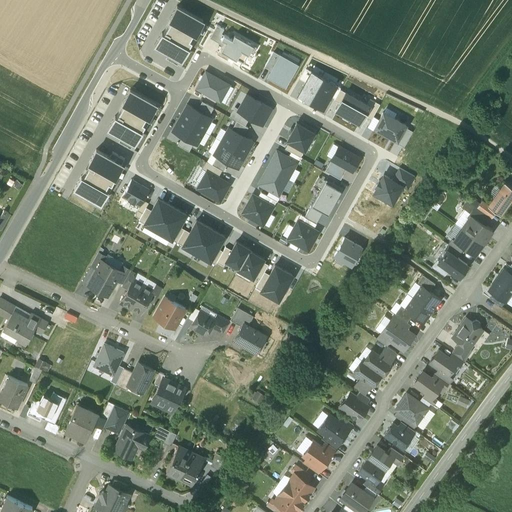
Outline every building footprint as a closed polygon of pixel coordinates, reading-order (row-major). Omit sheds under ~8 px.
[(203,20),(177,6),(169,19),(170,19),(163,33),(162,32),(155,45),(168,52),(181,59),(192,40),(189,38),(193,31),(196,33),(203,20)] [(216,24),(210,37),(223,44),(225,41),(221,39),(223,34),(221,33),(223,28),(216,24)] [(236,59),(243,63),(253,45),(234,34),(232,39),(223,34),(221,39),(225,41),(223,44),(220,50),(236,59)] [(271,70),(280,55),(273,51),(264,67),(271,70)] [(181,59),(168,52),(165,57),(178,64),(181,59)] [(268,77),(285,87),(298,65),(280,55),(271,70),(268,77)] [(300,78),(305,81),(311,70),(306,67),(300,78)] [(298,93),(310,100),(322,77),(311,70),(305,81),(298,93)] [(205,71),(196,87),(220,100),(224,102),(233,87),(229,85),(229,84),(205,71)] [(336,84),(322,77),(310,100),(323,107),(330,95),(336,85),(336,84)] [(330,95),(335,97),(340,89),(340,88),(336,85),(330,95)] [(155,103),(130,89),(122,102),(124,102),(116,116),(115,115),(108,128),(121,136),(134,142),(144,123),(142,121),(146,114),(148,116),(155,103)] [(335,97),(334,99),(338,102),(344,92),(340,89),(335,97)] [(338,102),(334,110),(360,124),(364,116),(371,105),(366,102),(344,90),(344,92),(338,102)] [(249,117),(262,124),(271,108),(247,94),(238,110),(249,117)] [(364,116),(371,119),(379,104),(369,98),(366,102),(371,105),(364,116)] [(202,101),(197,109),(209,115),(213,107),(202,101)] [(187,103),(180,117),(204,131),(212,118),(209,115),(197,109),(187,103)] [(249,117),(238,110),(235,108),(230,117),(245,125),(249,117)] [(374,127),(397,140),(404,127),(405,125),(383,112),(374,127)] [(197,144),(204,131),(180,117),(172,130),(182,136),(193,142),(197,144)] [(236,121),(231,129),(243,135),(248,127),(236,121)] [(314,132),(296,122),(287,139),(289,140),(304,149),(314,132)] [(246,154),(253,141),(243,135),(231,129),(229,127),(221,140),(246,154)] [(412,131),(404,127),(397,140),(396,142),(404,147),(412,131)] [(131,148),(134,142),(121,136),(118,141),(131,148)] [(188,151),(193,142),(182,136),(177,145),(188,151)] [(238,168),(246,154),(221,140),(213,154),(216,156),(228,162),(238,168)] [(289,140),(285,147),(300,156),(304,149),(289,140)] [(360,158),(338,146),(331,159),(347,167),(352,171),(360,158)] [(109,157),(96,149),(89,161),(90,162),(82,176),(81,175),(74,188),(99,203),(107,190),(104,189),(108,182),(111,183),(122,164),(109,157)] [(267,167),(287,178),(297,161),(288,156),(277,150),(267,167)] [(109,157),(122,164),(125,158),(112,151),(109,157)] [(288,156),(297,161),(298,162),(301,157),(291,151),(288,156)] [(228,162),(216,156),(212,164),(222,169),(223,170),(228,162)] [(340,178),(347,167),(331,159),(325,170),(340,178)] [(206,170),(218,177),(222,169),(212,164),(206,160),(202,168),(206,171),(206,170)] [(269,189),(278,194),(287,178),(267,167),(258,183),(269,189)] [(399,167),(392,179),(402,185),(407,189),(414,176),(399,167)] [(220,200),(229,183),(218,177),(206,170),(206,171),(202,168),(195,179),(200,182),(197,187),(220,200)] [(373,192),(392,202),(402,185),(392,179),(383,175),(380,181),(379,180),(376,185),(377,186),(373,192)] [(149,189),(131,179),(122,195),(140,205),(143,200),(149,189)] [(342,189),(326,179),(310,205),(322,212),(327,215),(342,189)] [(488,204),(487,204),(495,210),(499,213),(500,213),(499,212),(511,194),(511,186),(504,181),(488,204)] [(269,189),(266,195),(276,200),(277,201),(280,195),(278,194),(269,189)] [(257,197),(273,205),(276,200),(266,195),(260,191),(257,197)] [(252,194),(242,212),(262,224),(273,205),(257,197),(252,194)] [(172,206),(158,198),(151,210),(144,223),(158,231),(172,206)] [(488,204),(481,199),(476,206),(487,214),(491,217),(495,210),(487,204),(488,204)] [(148,202),(143,200),(140,205),(134,216),(139,219),(146,207),(148,202)] [(322,212),(310,205),(305,216),(316,222),(322,212)] [(476,206),(474,205),(467,215),(469,216),(471,214),(482,221),(487,214),(476,206)] [(186,213),(172,206),(158,231),(171,238),(179,226),(186,213)] [(144,223),(151,210),(146,207),(139,219),(139,220),(144,223)] [(10,214),(3,210),(0,215),(0,217),(0,226),(2,227),(10,214)] [(313,228),(316,222),(305,216),(300,213),(297,219),(313,228)] [(482,221),(471,214),(469,216),(461,227),(482,242),(492,228),(482,221)] [(317,230),(313,228),(297,219),(286,239),(307,250),(317,230)] [(210,227),(196,220),(189,232),(182,245),(196,252),(210,227)] [(179,226),(171,238),(177,242),(184,229),(179,226)] [(224,235),(210,227),(196,252),(210,260),(217,247),(224,235)] [(482,242),(461,227),(453,238),(453,239),(463,246),(474,254),(482,242)] [(189,232),(184,229),(177,242),(182,245),(189,232)] [(351,264),(361,247),(344,237),(334,254),(336,255),(334,258),(341,262),(343,259),(351,264)] [(463,246),(453,239),(453,238),(451,237),(447,242),(460,251),(463,246)] [(226,259),(239,266),(248,249),(249,247),(236,240),(232,249),(226,259)] [(460,251),(447,242),(444,248),(446,249),(456,256),(460,251)] [(223,265),(226,259),(232,249),(225,246),(222,250),(216,261),(223,265)] [(217,247),(210,260),(215,263),(216,261),(222,250),(217,247)] [(253,276),(254,275),(262,260),(263,257),(248,249),(239,266),(238,268),(253,276)] [(456,256),(446,249),(443,253),(442,253),(441,254),(442,254),(439,259),(438,260),(448,268),(458,275),(467,264),(456,256)] [(97,252),(90,264),(97,268),(102,259),(102,260),(105,256),(97,252)] [(448,268),(438,260),(439,259),(437,257),(431,266),(444,275),(448,268)] [(102,260),(102,259),(97,268),(87,284),(97,290),(111,265),(102,260)] [(254,275),(260,278),(264,270),(268,263),(262,260),(254,275)] [(292,273),(275,264),(270,273),(263,285),(280,295),(292,273)] [(120,270),(111,265),(97,290),(107,296),(117,279),(116,279),(121,270),(120,270)] [(121,270),(116,279),(117,279),(123,282),(129,271),(130,270),(123,266),(120,270),(121,270)] [(503,267),(488,288),(504,300),(511,305),(511,303),(511,273),(505,268),(503,267)] [(263,285),(270,273),(264,270),(260,278),(255,286),(261,289),(263,285)] [(123,282),(122,284),(128,288),(133,279),(136,274),(129,271),(123,282)] [(435,283),(422,274),(416,282),(421,285),(429,291),(435,283)] [(128,288),(120,302),(130,307),(143,285),(133,279),(128,288)] [(152,290),(143,285),(130,307),(140,313),(148,299),(153,291),(152,290)] [(155,285),(152,290),(153,291),(148,299),(154,303),(162,289),(155,285)] [(429,291),(421,285),(413,296),(431,310),(439,298),(429,291)] [(504,300),(493,292),(489,298),(500,306),(504,300)] [(431,310),(413,296),(405,307),(405,308),(412,313),(423,321),(431,310)] [(185,308),(164,297),(154,316),(174,327),(185,308)] [(10,304),(0,298),(0,312),(4,314),(9,307),(10,304)] [(405,307),(401,304),(394,313),(409,323),(407,321),(412,313),(405,308),(405,307)] [(13,309),(9,307),(4,314),(10,316),(13,309)] [(253,316),(237,307),(230,320),(241,326),(243,323),(247,325),(253,316)] [(28,317),(13,309),(10,316),(4,327),(4,328),(18,335),(16,338),(17,338),(26,343),(35,327),(42,331),(48,321),(31,312),(28,317)] [(72,315),(62,310),(60,315),(69,321),(72,315)] [(214,318),(199,310),(190,326),(206,335),(211,326),(215,319),(214,318)] [(394,313),(391,318),(406,328),(409,323),(394,313)] [(229,321),(217,314),(214,318),(215,319),(211,326),(223,332),(229,321)] [(465,317),(452,336),(459,341),(469,348),(482,329),(479,326),(480,322),(476,319),(473,321),(472,322),(465,317)] [(406,328),(391,318),(380,333),(389,340),(403,350),(414,334),(406,328)] [(247,325),(243,323),(241,326),(234,340),(255,352),(265,335),(247,325)] [(18,335),(4,328),(1,334),(15,342),(17,338),(16,338),(18,335)] [(389,340),(380,333),(376,338),(385,345),(389,340)] [(301,344),(296,341),(293,346),(298,350),(301,344)] [(469,348),(459,341),(452,351),(463,360),(471,349),(469,348)] [(124,352),(103,343),(93,365),(113,374),(119,362),(124,352)] [(396,352),(386,345),(379,355),(389,362),(396,352)] [(371,349),(363,361),(361,359),(353,371),(361,377),(371,384),(372,385),(380,374),(382,375),(390,363),(389,362),(379,355),(371,349)] [(448,356),(438,349),(429,361),(438,368),(448,374),(448,373),(456,363),(456,362),(448,356)] [(463,360),(452,351),(448,356),(456,362),(456,363),(459,365),(463,360)] [(35,357),(31,364),(45,371),(49,364),(35,357)] [(124,365),(119,362),(113,374),(111,379),(117,381),(123,367),(124,365)] [(153,369),(138,362),(133,372),(127,384),(142,392),(153,369)] [(459,365),(456,363),(448,373),(453,376),(460,366),(459,365)] [(41,369),(36,367),(29,379),(35,382),(41,369)] [(133,372),(123,367),(117,381),(115,384),(126,389),(128,385),(127,384),(133,372)] [(448,374),(438,368),(435,372),(448,382),(449,382),(453,376),(448,373),(448,374)] [(431,377),(422,371),(413,383),(426,392),(432,396),(432,395),(440,385),(441,384),(431,377)] [(159,372),(153,383),(159,385),(163,377),(165,374),(159,372)] [(435,372),(434,372),(431,377),(441,384),(440,385),(444,388),(448,382),(435,372)] [(27,384),(10,376),(4,389),(3,389),(0,394),(0,398),(17,407),(27,384)] [(163,377),(159,385),(152,399),(153,399),(164,405),(163,408),(171,412),(177,400),(179,400),(185,387),(163,377)] [(371,384),(361,377),(354,387),(359,391),(363,394),(371,384)] [(356,396),(349,391),(345,398),(347,400),(341,408),(358,419),(365,409),(363,407),(366,403),(356,396)] [(363,394),(359,391),(356,396),(366,403),(369,398),(363,394)] [(51,398),(43,394),(40,400),(35,398),(28,412),(40,418),(41,417),(47,420),(54,423),(54,422),(66,398),(53,392),(51,398)] [(432,396),(426,392),(422,396),(432,404),(436,398),(432,395),(432,396)] [(427,408),(406,393),(395,409),(411,421),(416,424),(427,408)] [(459,395),(456,402),(466,407),(470,399),(459,395)] [(439,407),(442,403),(436,398),(433,403),(439,407)] [(164,405),(153,399),(150,404),(162,409),(163,408),(164,405)] [(114,403),(107,400),(101,415),(107,418),(108,416),(114,403)] [(129,411),(114,403),(108,416),(124,423),(129,411)] [(97,414),(77,404),(65,429),(85,439),(97,414)] [(411,421),(397,410),(393,415),(401,421),(408,426),(408,425),(411,421)] [(339,422),(329,414),(318,429),(325,434),(338,443),(338,442),(339,442),(348,430),(347,429),(348,428),(339,422)] [(352,424),(343,417),(339,422),(348,428),(347,429),(348,430),(352,424)] [(444,423),(444,428),(446,428),(450,431),(452,429),(454,430),(458,424),(451,419),(450,420),(448,419),(446,422),(444,423)] [(54,423),(47,420),(43,428),(55,434),(59,425),(54,422),(54,423)] [(408,426),(401,421),(397,425),(397,426),(411,436),(412,434),(415,431),(408,425),(408,426)] [(411,436),(397,426),(397,425),(393,422),(384,434),(403,447),(411,436)] [(150,434),(127,423),(115,449),(131,457),(137,445),(143,448),(150,434)] [(176,433),(169,429),(163,441),(170,445),(176,433)] [(338,443),(325,434),(321,439),(325,441),(335,448),(339,442),(338,442),(338,443)] [(409,452),(418,438),(412,434),(411,436),(403,447),(409,452)] [(321,446),(312,440),(302,454),(306,457),(320,467),(320,466),(321,467),(331,454),(330,453),(330,452),(321,446)] [(335,448),(325,441),(321,446),(330,452),(330,453),(331,454),(335,448)] [(190,451),(178,445),(165,471),(178,477),(190,451)] [(376,445),(367,458),(383,469),(391,459),(393,456),(386,452),(376,445)] [(403,455),(390,446),(386,452),(393,456),(391,459),(397,464),(403,455)] [(204,458),(190,451),(178,477),(192,483),(204,458)] [(226,457),(216,452),(210,465),(218,468),(226,457)] [(435,457),(427,452),(423,457),(431,463),(435,457)] [(320,467),(306,457),(302,462),(317,473),(321,467),(320,466),(320,467)] [(383,469),(367,458),(358,471),(368,478),(374,483),(383,469)] [(310,475),(295,465),(291,471),(294,473),(294,472),(306,481),(310,475)] [(306,481),(294,472),(294,473),(288,480),(291,482),(286,488),(303,500),(313,486),(306,481)] [(127,484),(114,478),(111,484),(124,490),(127,484)] [(374,483),(368,478),(364,484),(376,492),(376,493),(382,484),(376,479),(374,483)] [(111,484),(108,483),(105,489),(99,492),(100,495),(95,505),(107,511),(108,509),(109,510),(110,511),(111,511),(126,507),(124,500),(125,499),(126,498),(129,493),(124,490),(111,484)] [(362,490),(351,483),(341,497),(347,501),(362,511),(372,498),(362,490)] [(376,492),(366,485),(362,490),(372,498),(376,492)] [(293,511),(303,500),(286,488),(282,494),(279,493),(274,500),(274,501),(286,509),(289,511),(293,511)] [(29,511),(32,507),(6,494),(2,504),(18,511),(29,511)] [(283,511),(286,509),(274,501),(274,500),(271,498),(267,504),(277,511),(283,511)] [(402,502),(396,498),(392,503),(399,507),(402,502)] [(361,511),(362,511),(347,501),(343,507),(349,511),(361,511)]
